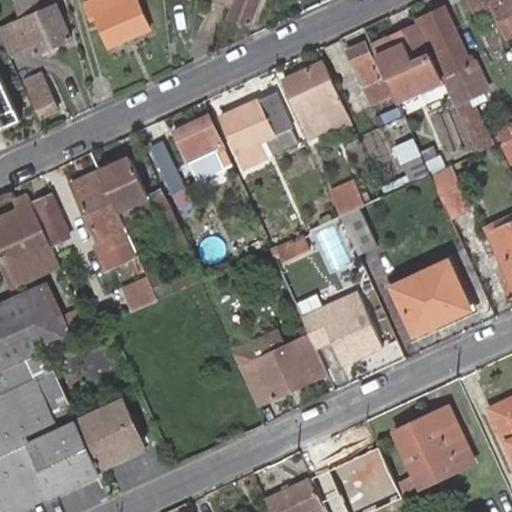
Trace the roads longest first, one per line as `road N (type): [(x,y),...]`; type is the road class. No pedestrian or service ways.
road 1 (residential): [(110,511),(511,328)]
road 2 (residential): [(0,170),(374,0)]
